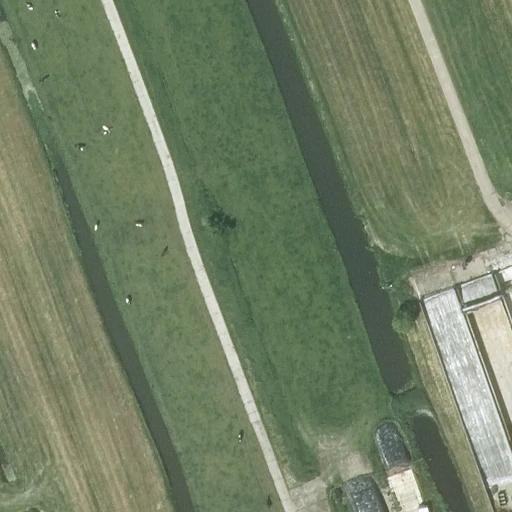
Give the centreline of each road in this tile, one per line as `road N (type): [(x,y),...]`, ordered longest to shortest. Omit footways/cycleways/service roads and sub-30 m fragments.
road 1 (track): [(288,511),(109,0)]
road 2 (track): [(511,222),(479,176),(413,0)]
